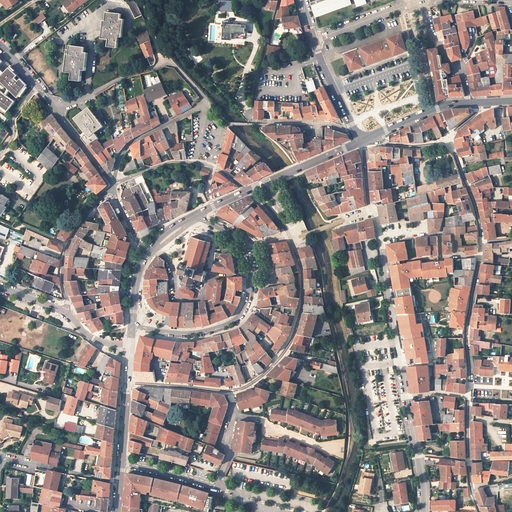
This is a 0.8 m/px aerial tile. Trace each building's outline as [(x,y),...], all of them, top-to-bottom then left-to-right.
[(3,2),(3,3),(4,4),(7,9),(18,1),(17,0),(1,0),(2,1),(2,2),(3,2)] [(69,12),(70,13),(86,0),(68,0),(63,4),(64,5),(69,12)] [(123,0),(129,5),(135,19),(143,15),(137,3),(134,0),(123,0)] [(220,11),(233,11),(233,1),(221,0),(220,11)] [(326,0),(311,6),(314,16),(351,2),(350,0),(326,0)] [(268,1),(267,9),(275,11),(277,1),(268,1)] [(290,17),(288,5),(281,7),(277,19),(282,18),(285,29),(301,27),(298,16),(290,17)] [(500,7),(501,11),(497,12),(502,27),(503,30),(508,30),(511,30),(505,10),(505,7),(500,7)] [(108,47),(117,48),(119,37),(122,37),(124,19),(121,19),(122,14),(107,12),(106,20),(104,20),(102,39),(109,39),(108,47)] [(475,20),(473,12),(458,15),(460,23),(475,20)] [(494,30),(502,27),(497,12),(489,15),(494,30)] [(39,24),(47,19),(44,13),(35,19),(39,24)] [(451,15),(448,16),(441,17),(441,18),(444,32),(445,36),(452,34),(457,33),(455,27),(451,28),(450,23),(453,22),(451,15)] [(486,16),(481,18),(475,20),(476,27),(488,23),(486,16)] [(52,26),(57,23),(52,17),(48,20),(52,26)] [(444,32),(441,18),(433,20),(437,33),(444,32)] [(476,31),(477,31),(476,27),(475,20),(460,23),(457,23),(459,32),(468,30),(469,32),(476,31)] [(232,34),(246,35),(246,25),(223,24),(223,31),(223,38),(232,39),(232,34)] [(148,32),(147,30),(141,33),(142,35),(138,37),(151,65),(154,64),(155,59),(148,32)] [(468,33),(469,32),(468,30),(459,32),(463,49),(467,50),(469,45),(470,40),(468,33)] [(497,65),(504,65),(503,55),(504,41),(505,41),(505,40),(505,34),(509,34),(508,30),(503,30),(504,34),(497,34),(497,55),(496,55),(497,65)] [(441,41),(446,40),(445,36),(444,32),(437,33),(441,41)] [(405,51),(399,33),(387,37),(387,38),(384,39),(379,40),(379,41),(380,42),(376,43),(369,46),(365,47),(361,48),(361,49),(358,50),(357,49),(346,53),(352,71),(364,67),(363,65),(366,64),(367,65),(371,63),(375,61),(382,59),(385,57),(386,58),(390,56),(390,55),(393,54),(394,55),(405,51)] [(455,43),(452,34),(445,36),(446,40),(446,44),(455,43)] [(492,38),(487,40),(490,50),(484,51),(488,62),(489,66),(496,65),(494,53),(495,53),(495,44),(496,43),(494,38),(492,38)] [(456,46),(455,43),(446,44),(447,49),(449,55),(449,57),(453,62),(462,59),(460,45),(456,46)] [(88,53),(85,52),(85,47),(71,46),(70,54),(68,54),(66,72),(73,73),(72,80),(81,81),(82,70),(86,71),(88,53)] [(280,48),(268,46),(266,55),(279,57),(280,48)] [(448,79),(448,77),(448,74),(449,74),(449,72),(448,65),(446,66),(441,66),(439,57),(437,57),(436,51),(428,52),(430,58),(433,73),(435,73),(436,78),(434,78),(434,82),(437,95),(439,95),(440,99),(444,99),(448,97),(450,97),(448,79)] [(488,62),(484,51),(476,54),(476,55),(478,64),(488,62)] [(511,54),(503,55),(504,65),(511,64),(511,54)] [(478,64),(474,66),(472,58),(469,61),(466,64),(468,76),(480,73),(480,72),(478,64)] [(489,66),(488,62),(478,64),(480,72),(489,70),(489,66)] [(498,95),(505,95),(504,65),(497,65),(496,65),(489,66),(489,70),(490,76),(494,75),(496,85),(490,86),(491,96),(498,95)] [(8,69),(0,76),(0,82),(17,98),(25,87),(14,75),(8,69)] [(475,96),(479,96),(478,88),(478,83),(482,83),(481,79),(481,73),(480,73),(468,76),(469,81),(469,85),(472,96),(475,96)] [(496,85),(494,75),(490,76),(481,79),(482,83),(483,88),(490,86),(496,85)] [(459,76),(448,79),(450,97),(465,96),(459,76)] [(313,80),(306,82),(309,93),(316,90),(316,88),(313,80)] [(162,83),(148,89),(153,99),(161,95),(162,96),(167,94),(162,83)] [(490,86),(483,88),(478,88),(479,96),(485,96),(491,96),(490,86)] [(319,99),(321,103),(330,99),(325,88),(316,90),(319,99)] [(0,91),(0,105),(7,111),(14,102),(0,91)] [(176,95),(180,103),(187,98),(182,92),(176,95)] [(42,101),(37,94),(33,100),(36,103),(37,105),(42,101)] [(142,117),(138,119),(140,123),(141,125),(147,123),(146,122),(152,120),(151,116),(149,110),(145,95),(137,98),(136,98),(126,103),(128,111),(139,109),(142,117)] [(187,98),(180,103),(176,95),(169,98),(173,107),(177,114),(189,108),(188,106),(191,104),(187,98)] [(339,118),(330,99),(321,103),(325,111),(328,114),(325,116),(328,121),(331,122),(339,118)] [(263,110),(263,101),(256,101),(255,119),(263,119),(264,110),(263,110)] [(299,103),(283,102),(283,110),(294,111),(293,110),(300,109),(300,108),(299,103)] [(318,111),(316,105),(311,106),(316,119),(321,120),(318,112),(318,111)] [(311,106),(303,107),(300,108),(300,109),(303,119),(308,120),(316,119),(311,106)] [(82,138),(88,145),(97,139),(99,138),(95,133),(103,126),(89,107),(74,118),(86,134),(82,138)] [(294,111),(295,118),(296,119),(303,119),(300,109),(293,110),(294,111)] [(433,117),(439,130),(444,127),(444,125),(446,124),(444,121),(447,121),(450,129),(457,124),(453,109),(451,109),(445,112),(433,117)] [(461,109),(453,109),(457,124),(470,114),(469,109),(461,109)] [(483,113),(486,122),(487,122),(491,129),(496,125),(495,116),(494,117),(493,109),(488,111),(483,113)] [(325,111),(318,112),(321,120),(326,120),(328,121),(325,116),(328,114),(325,111)] [(484,124),(487,122),(486,122),(483,113),(480,114),(470,122),(470,123),(469,124),(467,125),(471,130),(472,135),(472,136),(485,127),(484,124)] [(52,114),(42,123),(46,128),(52,134),(48,137),(47,137),(51,141),(55,137),(62,128),(62,127),(57,121),(52,114)] [(154,127),(161,123),(157,114),(151,116),(152,120),(154,127)] [(429,118),(425,120),(428,129),(433,128),(437,138),(442,136),(439,130),(433,117),(429,118)] [(504,130),(511,129),(511,123),(510,117),(503,118),(502,118),(504,130)] [(154,127),(152,120),(146,122),(147,123),(141,125),(137,127),(132,129),(134,138),(139,135),(154,127)] [(417,124),(411,126),(413,133),(415,143),(420,143),(419,133),(422,132),(428,129),(425,120),(417,124)] [(177,122),(169,126),(173,134),(174,134),(174,136),(173,136),(175,143),(172,144),(171,141),(168,142),(171,148),(173,152),(181,150),(180,144),(179,142),(177,122)] [(458,131),(455,139),(466,136),(472,135),(471,130),(467,125),(458,131)] [(408,133),(413,133),(411,126),(400,131),(401,135),(402,139),(402,143),(410,143),(408,133)] [(237,165),(245,156),(246,156),(252,150),(249,148),(246,145),(229,127),(217,166),(225,169),(228,171),(231,164),(231,163),(231,161),(227,160),(231,146),(241,152),(240,154),(237,151),(233,157),(236,159),(234,162),(237,165)] [(298,128),(294,128),(294,127),(285,127),(262,128),(262,129),(274,139),(281,139),(281,141),(281,142),(282,142),(290,142),(290,140),(292,140),(292,142),(293,142),(294,148),(296,148),(297,150),(306,149),(304,144),(303,140),(307,140),(307,136),(302,130),(298,130),(298,128)] [(62,128),(55,137),(57,140),(66,149),(66,148),(67,147),(72,140),(65,131),(62,128)] [(345,134),(326,128),(326,140),(334,141),(334,146),(342,142),(350,139),(348,135),(345,134)] [(132,129),(128,131),(125,133),(127,142),(134,138),(132,129)] [(160,144),(163,142),(166,150),(171,148),(168,142),(162,130),(155,133),(160,144)] [(400,131),(391,135),(390,142),(402,143),(402,139),(401,135),(400,131)] [(118,152),(127,142),(125,133),(120,138),(118,137),(114,140),(115,144),(118,152)] [(159,154),(166,150),(163,142),(160,144),(155,133),(150,136),(155,146),(159,154)] [(148,143),(150,148),(155,146),(150,136),(142,140),(142,146),(148,143)] [(457,150),(470,147),(469,144),(468,142),(467,139),(466,137),(466,136),(455,139),(455,146),(457,150)] [(102,145),(97,139),(88,145),(95,155),(106,149),(110,147),(115,144),(114,140),(113,139),(102,145)] [(323,151),(322,140),(315,139),(315,142),(317,154),(320,152),(323,151)] [(80,148),(72,140),(67,147),(76,155),(80,148)] [(141,168),(142,167),(143,169),(145,168),(144,165),(142,159),(141,157),(142,152),(142,146),(142,140),(131,147),(139,169),(140,168),(141,168)] [(326,140),(322,140),(323,151),(329,148),(334,146),(334,141),(326,140)] [(311,142),(304,144),(306,149),(311,148),(312,156),(315,155),(317,154),(315,142),(311,142)] [(142,146),(142,152),(150,150),(150,149),(150,148),(148,143),(142,146)] [(474,154),(486,152),(484,144),(478,146),(477,145),(473,146),(470,147),(457,150),(458,153),(459,156),(461,156),(473,154),(474,154)] [(155,146),(150,148),(150,149),(150,150),(152,156),(155,161),(156,164),(162,162),(159,154),(155,146)] [(38,159),(45,165),(54,153),(47,147),(38,159)] [(74,157),(76,155),(67,147),(66,148),(74,157)] [(113,159),(109,153),(112,151),(110,147),(106,149),(95,155),(103,164),(113,159)] [(369,148),(371,162),(386,161),(386,156),(380,156),(380,147),(369,148)] [(86,156),(80,148),(76,155),(80,161),(86,156)] [(312,156),(311,148),(306,149),(297,150),(295,151),(299,162),(305,159),(312,156)] [(141,157),(142,159),(144,159),(150,157),(152,156),(150,150),(142,152),(141,157)] [(181,150),(173,152),(177,159),(182,159),(181,150)] [(252,151),(252,150),(246,156),(253,163),(254,164),(261,157),(256,154),(252,151)] [(345,155),(343,155),(347,169),(362,166),(362,162),(358,151),(355,150),(354,151),(345,155)] [(486,155),(486,152),(474,154),(476,162),(484,160),(487,159),(486,155)] [(58,160),(59,158),(54,153),(45,165),(51,170),(56,162),(58,160)] [(338,172),(347,169),(343,155),(339,157),(335,159),(338,172)] [(90,160),(86,156),(80,161),(84,166),(90,160)] [(246,156),(245,156),(237,165),(243,170),(245,171),(247,169),(248,168),(253,163),(246,156)] [(424,184),(421,156),(413,156),(413,161),(413,169),(416,187),(424,184)] [(116,157),(113,159),(103,164),(109,172),(112,171),(116,157)] [(330,175),(338,172),(335,159),(330,161),(325,163),(330,175)] [(90,160),(84,166),(82,168),(82,169),(87,174),(92,180),(100,174),(90,160)] [(382,171),(381,165),(390,165),(389,161),(386,161),(371,162),(368,162),(369,172),(382,171)] [(401,164),(402,173),(413,169),(413,161),(407,163),(401,164)] [(256,167),(250,171),(249,172),(247,169),(245,171),(254,181),(259,179),(264,176),(269,174),(274,172),(265,162),(264,163),(261,164),(261,165),(257,167),(256,167)] [(67,167),(74,173),(77,169),(70,163),(67,167)] [(321,178),(330,175),(325,163),(322,165),(317,167),(321,178)] [(391,165),(392,174),(396,173),(402,173),(401,164),(394,165),(391,165)] [(501,172),(499,164),(487,167),(489,174),(489,175),(501,172)] [(362,172),(362,166),(347,169),(349,175),(362,172)] [(311,182),(315,181),(316,183),(322,181),(321,178),(317,167),(311,170),(306,172),(311,182)] [(487,167),(486,167),(481,169),(474,171),(466,174),(467,176),(470,183),(484,177),(483,177),(489,175),(489,174),(487,167)] [(391,189),(392,196),(393,202),(395,202),(407,199),(413,197),(417,196),(416,187),(413,169),(402,173),(404,185),(398,187),(391,189)] [(245,171),(243,170),(236,178),(245,185),(250,183),(254,181),(245,171)] [(380,190),(383,189),(382,175),(382,171),(369,172),(370,191),(380,190)] [(217,173),(214,179),(215,179),(216,180),(223,184),(229,181),(217,173)] [(108,185),(100,174),(92,180),(87,184),(98,193),(108,185)] [(460,178),(459,174),(428,183),(430,192),(445,187),(450,186),(462,182),(460,178)] [(138,184),(146,181),(143,175),(135,178),(138,184)] [(331,179),(322,181),(324,186),(327,185),(337,182),(336,178),(331,179)] [(345,180),(347,191),(351,190),(353,189),(358,188),(363,187),(362,178),(352,178),(345,180)] [(493,187),(491,182),(490,178),(481,182),(484,189),(490,188),(491,187),(492,187),(493,187)] [(213,183),(215,179),(214,179),(208,193),(211,199),(221,195),(222,194),(217,183),(215,184),(213,183)] [(216,180),(217,183),(222,194),(230,191),(238,187),(229,181),(223,184),(216,180)] [(153,196),(146,181),(138,184),(131,187),(134,194),(134,193),(143,211),(149,209),(150,213),(151,216),(154,225),(160,222),(155,201),(153,196)] [(479,191),(484,189),(481,182),(471,186),(472,189),(474,193),(479,191)] [(428,183),(424,184),(416,187),(417,196),(426,193),(427,193),(430,192),(428,183)] [(316,199),(327,195),(324,189),(324,186),(311,190),(316,199)] [(446,193),(445,193),(446,204),(453,204),(453,199),(451,192),(450,186),(445,187),(446,193)] [(134,194),(131,187),(124,190),(122,196),(123,199),(134,194)] [(353,189),(351,190),(352,196),(354,196),(357,208),(365,206),(363,187),(358,188),(353,189)] [(435,203),(433,195),(438,194),(445,193),(446,193),(445,187),(430,192),(427,193),(429,203),(431,203),(433,203),(435,203)] [(456,190),(451,192),(453,199),(461,197),(462,201),(468,199),(470,199),(467,193),(465,188),(464,188),(462,189),(456,190)] [(380,190),(382,200),(389,197),(392,196),(391,189),(387,189),(383,189),(380,190)] [(349,197),(352,196),(351,190),(347,191),(344,191),(345,196),(341,197),(343,204),(340,205),(342,212),(346,211),(350,210),(351,210),(349,197)] [(382,200),(380,190),(370,191),(372,204),(377,202),(382,200)] [(477,200),(477,203),(486,202),(486,198),(490,198),(490,192),(483,193),(480,194),(479,191),(474,193),(475,198),(477,198),(477,200)] [(180,192),(170,192),(170,194),(172,194),(172,203),(172,212),(172,217),(177,215),(180,214),(180,192)] [(180,192),(180,214),(184,212),(187,211),(190,192),(180,192)] [(134,193),(134,194),(123,199),(124,202),(132,216),(143,211),(134,193)] [(413,197),(407,199),(410,221),(424,220),(423,211),(427,211),(431,210),(431,203),(429,203),(428,203),(426,193),(417,196),(413,197)] [(163,195),(165,201),(169,200),(169,203),(165,204),(166,206),(166,208),(167,219),(170,218),(172,217),(172,212),(172,203),(172,194),(170,194),(163,195)] [(327,195),(316,199),(320,205),(336,200),(333,194),(330,194),(327,195)] [(10,202),(0,195),(0,215),(1,216),(10,202)] [(166,208),(159,209),(159,207),(158,202),(165,201),(163,195),(156,196),(153,196),(155,201),(160,222),(167,219),(166,208)] [(245,198),(230,205),(232,206),(242,214),(250,205),(251,204),(254,201),(249,196),(245,198)] [(357,208),(354,196),(352,196),(349,197),(351,210),(357,208)] [(459,210),(460,212),(461,215),(472,212),(470,205),(468,199),(462,201),(461,197),(453,199),(454,204),(457,203),(459,210)] [(336,200),(320,205),(322,208),(328,216),(334,214),(342,212),(340,205),(336,200)] [(488,209),(490,208),(495,208),(496,201),(486,202),(477,203),(477,205),(478,207),(479,211),(488,209)] [(104,202),(99,208),(103,215),(102,215),(103,218),(104,218),(108,225),(111,223),(119,219),(114,209),(110,202),(104,202)] [(396,221),(393,205),(395,205),(396,205),(395,202),(393,202),(390,203),(383,205),(378,206),(381,224),(398,222),(398,221),(396,221)] [(434,211),(444,211),(444,204),(439,203),(435,203),(433,203),(434,210),(434,211)] [(218,214),(225,218),(232,206),(230,205),(222,208),(218,214)] [(255,210),(251,206),(250,205),(242,214),(234,223),(239,226),(255,210)] [(242,214),(232,206),(225,218),(234,223),(242,214)] [(273,221),(259,206),(255,210),(239,226),(258,236),(265,236),(259,227),(268,224),(273,221)] [(494,222),(494,214),(497,214),(497,208),(495,208),(490,208),(488,209),(479,211),(481,217),(482,223),(494,222)] [(139,231),(149,227),(145,217),(144,215),(143,211),(132,216),(139,231)] [(451,227),(464,226),(463,222),(463,220),(475,218),(473,212),(472,212),(461,215),(454,216),(446,218),(445,227),(444,227),(443,234),(451,234),(451,227)] [(494,238),(492,225),(495,224),(495,222),(511,222),(511,214),(503,214),(497,214),(494,214),(494,222),(482,223),(484,233),(485,239),(489,239),(494,238)] [(152,225),(154,225),(151,216),(145,217),(149,227),(152,225)] [(442,218),(434,218),(428,218),(429,234),(435,233),(439,231),(442,218)] [(128,236),(119,219),(111,223),(112,233),(110,233),(106,232),(105,235),(103,242),(103,244),(103,245),(102,245),(102,246),(102,247),(108,248),(119,250),(128,252),(130,243),(127,240),(127,238),(128,236)] [(358,224),(360,241),(376,237),(372,219),(358,223),(358,224)] [(268,224),(259,227),(265,236),(274,234),(280,231),(273,221),(268,224)] [(99,224),(89,223),(86,222),(82,227),(89,229),(98,230),(99,225),(99,224)] [(0,224),(0,237),(6,239),(10,229),(0,224)] [(67,224),(58,237),(66,240),(74,229),(67,224)] [(349,243),(360,241),(358,224),(345,227),(346,235),(348,241),(348,243),(349,243)] [(112,227),(102,225),(101,231),(106,232),(110,233),(112,233),(112,227)] [(85,236),(87,234),(89,229),(82,227),(78,233),(77,235),(83,239),(84,237),(85,236)] [(343,236),(346,235),(345,227),(333,230),(334,238),(343,236)] [(9,233),(23,239),(25,235),(21,233),(11,229),(9,233)] [(29,240),(31,234),(43,240),(45,236),(27,229),(25,235),(24,238),(29,240)] [(98,230),(97,233),(95,241),(99,243),(98,244),(101,244),(101,245),(100,246),(102,247),(102,246),(102,245),(103,245),(103,244),(103,242),(105,235),(106,232),(101,231),(98,230)] [(466,233),(466,234),(466,240),(477,239),(477,236),(477,231),(466,233)] [(451,241),(451,234),(443,234),(444,253),(453,253),(451,241)] [(467,254),(477,253),(477,245),(462,247),(460,234),(451,234),(451,241),(453,253),(460,251),(467,254)] [(90,258),(87,258),(74,257),(75,254),(78,248),(79,245),(89,250),(92,251),(94,244),(88,242),(85,240),(83,239),(77,235),(73,242),(70,250),(67,256),(66,262),(66,267),(72,268),(86,268),(87,268),(90,258)] [(62,251),(63,244),(45,236),(43,240),(42,243),(62,251)] [(207,258),(208,252),(209,253),(209,252),(210,252),(209,251),(210,246),(211,246),(211,245),(212,245),(211,245),(211,243),(212,242),(210,242),(210,243),(207,242),(207,241),(206,240),(206,241),(205,241),(199,239),(198,239),(198,238),(197,238),(197,239),(194,238),(194,237),(193,236),(192,239),(191,239),(191,240),(192,240),(190,246),(189,245),(189,247),(190,247),(188,252),(187,252),(187,253),(188,254),(186,259),(185,259),(185,260),(186,260),(185,263),(184,262),(183,262),(183,263),(183,264),(181,264),(182,263),(181,262),(181,263),(180,263),(179,264),(180,264),(178,272),(177,272),(177,273),(178,273),(177,274),(178,274),(179,273),(182,274),(181,276),(180,275),(180,276),(181,277),(181,278),(180,278),(181,279),(182,279),(183,280),(182,280),(183,281),(184,280),(185,280),(184,282),(183,282),(183,283),(184,283),(184,285),(183,285),(183,286),(184,286),(186,288),(185,289),(182,288),(180,288),(178,294),(180,296),(191,299),(193,298),(194,293),(193,291),(190,290),(190,289),(192,288),(192,289),(193,289),(192,288),(193,286),(195,286),(195,285),(194,285),(195,283),(195,285),(196,285),(196,284),(197,284),(198,284),(199,284),(198,283),(199,282),(199,283),(200,282),(199,282),(200,279),(203,280),(203,282),(204,282),(204,281),(205,281),(205,280),(204,280),(207,272),(207,273),(208,272),(207,271),(207,270),(206,270),(206,271),(203,270),(204,265),(205,266),(206,264),(205,264),(206,259),(207,259),(207,258)] [(343,236),(334,238),(336,252),(344,250),(346,249),(343,236)] [(419,255),(432,255),(438,255),(437,237),(436,236),(417,238),(419,255)] [(270,244),(271,250),(288,246),(286,241),(270,244)] [(507,248),(510,247),(511,247),(511,241),(500,243),(501,252),(507,252),(507,248)] [(397,264),(404,263),(403,260),(407,259),(404,242),(398,243),(389,244),(390,251),(388,251),(390,262),(396,261),(397,264)] [(502,254),(501,252),(500,243),(496,244),(485,244),(484,253),(482,262),(493,263),(493,258),(493,252),(496,252),(496,254),(502,254)] [(127,258),(118,255),(119,250),(108,248),(102,247),(100,246),(94,244),(92,251),(90,256),(92,257),(102,260),(103,254),(105,254),(104,260),(107,261),(109,261),(116,262),(123,264),(125,261),(127,258)] [(299,250),(302,259),(314,256),(311,245),(301,248),(299,250)] [(33,258),(34,258),(36,251),(21,246),(21,247),(19,252),(22,254),(29,256),(33,258)] [(225,247),(221,246),(221,253),(215,253),(213,271),(236,273),(232,252),(230,250),(228,249),(227,247),(226,247),(225,247)] [(290,251),(288,246),(271,250),(272,255),(290,251)] [(350,268),(351,275),(365,270),(364,265),(360,250),(346,253),(350,268)] [(59,267),(60,260),(44,254),(44,255),(40,254),(40,252),(36,251),(34,258),(35,259),(51,264),(59,267)] [(277,266),(277,269),(295,264),(293,258),(290,251),(272,255),(275,267),(277,266)] [(29,256),(22,254),(21,256),(18,255),(15,261),(25,265),(29,256)] [(158,255),(152,264),(158,268),(165,269),(164,260),(158,255)] [(302,259),(305,269),(311,269),(313,269),(317,269),(314,256),(302,259)] [(445,268),(454,268),(453,258),(446,258),(446,261),(444,261),(445,268)] [(476,258),(462,259),(463,270),(465,270),(474,270),(475,267),(476,262),(476,258)] [(45,279),(47,274),(51,264),(35,259),(34,261),(30,273),(38,276),(41,278),(45,279)] [(393,284),(394,290),(397,289),(411,287),(410,278),(424,276),(424,279),(446,275),(445,268),(444,261),(439,261),(439,262),(436,262),(436,261),(421,263),(420,260),(404,263),(397,264),(390,265),(392,275),(394,275),(396,284),(393,284)] [(106,266),(100,266),(100,269),(101,269),(122,270),(122,267),(123,264),(116,262),(109,261),(107,261),(106,266)] [(165,269),(158,268),(152,264),(149,269),(158,272),(167,274),(165,269)] [(278,275),(293,273),(298,272),(296,264),(295,264),(277,269),(278,275)] [(481,273),(501,276),(501,271),(494,270),(495,266),(482,264),(481,269),(480,273),(481,273)] [(86,268),(72,268),(72,275),(76,275),(85,276),(86,268)] [(100,276),(100,279),(114,279),(114,280),(121,280),(121,274),(122,270),(101,269),(100,276)] [(147,274),(146,279),(155,279),(168,279),(168,278),(167,274),(158,272),(149,269),(147,274)] [(305,279),(315,279),(315,277),(315,274),(314,274),(311,274),(311,269),(305,269),(305,279)] [(465,276),(460,277),(460,285),(471,285),(473,278),(474,270),(465,270),(465,276)] [(296,280),(295,280),(293,273),(278,275),(282,285),(274,287),(277,295),(281,294),(287,293),(288,296),(299,298),(299,289),(296,289),(295,284),(297,284),(296,280)] [(476,294),(477,294),(490,295),(491,282),(500,283),(502,276),(501,276),(481,273),(479,285),(478,285),(477,290),(476,294)] [(54,276),(47,274),(45,279),(53,282),(54,276)] [(228,277),(228,287),(236,289),(236,283),(235,277),(228,277)] [(356,293),(368,290),(364,277),(353,280),(356,293)] [(45,279),(41,278),(37,286),(51,292),(54,285),(60,288),(60,285),(53,282),(45,279)] [(316,278),(315,279),(305,279),(305,288),(313,288),(316,288),(316,278)] [(156,283),(155,279),(146,279),(144,286),(145,293),(146,295),(148,298),(168,292),(168,285),(161,287),(162,290),(157,291),(156,283)] [(206,302),(213,300),(216,279),(208,284),(207,291),(206,302)] [(215,304),(219,302),(220,302),(222,280),(216,279),(213,300),(215,304)] [(100,285),(108,284),(108,286),(99,286),(99,289),(99,291),(92,291),(92,294),(95,294),(101,294),(119,291),(120,286),(121,280),(114,280),(100,280),(100,285)] [(76,295),(81,295),(80,290),(77,281),(76,281),(71,281),(66,281),(67,287),(69,292),(70,296),(76,295)] [(168,285),(168,282),(156,283),(157,291),(162,290),(161,287),(168,285)] [(450,302),(452,303),(451,311),(453,311),(466,312),(468,298),(471,285),(460,285),(457,285),(456,288),(453,287),(450,302)] [(241,296),(235,295),(236,289),(228,287),(226,299),(226,300),(233,302),(233,304),(237,306),(240,301),(241,296)] [(266,299),(270,297),(273,296),(277,295),(274,287),(267,288),(261,289),(259,300),(266,299)] [(411,287),(397,289),(398,293),(398,297),(412,295),(411,287)] [(119,291),(101,294),(102,299),(104,307),(105,307),(108,306),(121,303),(119,293),(119,291)] [(169,302),(168,292),(148,298),(150,304),(153,307),(157,311),(162,300),(169,302)] [(287,293),(281,294),(282,304),(283,307),(297,307),(299,298),(288,296),(287,293)] [(73,302),(76,308),(91,305),(92,304),(91,301),(88,299),(83,299),(82,295),(81,295),(76,295),(77,300),(73,302)] [(398,314),(413,313),(412,295),(398,297),(396,297),(397,303),(399,303),(400,306),(397,307),(398,314)] [(323,305),(322,297),(305,296),(306,304),(323,305)] [(258,307),(272,305),(271,302),(271,300),(270,297),(266,299),(259,300),(258,307)] [(226,299),(221,302),(223,306),(229,316),(231,315),(232,314),(234,312),(237,306),(233,304),(233,302),(226,300),(226,299)] [(509,313),(510,300),(501,299),(501,313),(509,313)] [(174,303),(169,302),(162,300),(157,311),(167,315),(165,319),(164,324),(170,326),(171,315),(174,303)] [(203,302),(200,302),(201,309),(204,325),(211,323),(207,306),(206,302),(203,302)] [(97,303),(91,305),(76,308),(78,311),(79,314),(92,310),(97,309),(97,303)] [(109,311),(106,311),(107,315),(112,314),(123,311),(122,307),(121,303),(108,306),(109,311)] [(180,303),(174,303),(171,315),(170,326),(178,326),(180,303)] [(187,327),(195,326),(194,309),(194,303),(189,303),(180,303),(178,326),(187,327)] [(368,303),(356,305),(359,321),(370,320),(369,315),(370,314),(368,303)] [(304,312),(318,314),(326,315),(323,305),(306,304),(304,312)] [(486,308),(482,308),(482,305),(475,304),(475,307),(474,307),(474,309),(473,312),(485,313),(486,308)] [(211,308),(211,305),(207,306),(211,323),(221,320),(216,308),(216,306),(211,308)] [(229,316),(223,306),(221,306),(216,308),(221,320),(229,316)] [(107,315),(106,311),(105,307),(104,307),(97,309),(92,310),(93,313),(80,317),(81,319),(82,322),(86,321),(98,318),(107,315)] [(270,314),(272,308),(261,309),(260,314),(271,322),(276,324),(276,323),(279,317),(273,315),(270,314)] [(201,309),(194,309),(195,326),(204,325),(201,309)] [(282,313),(282,312),(275,310),(273,315),(279,317),(276,323),(291,326),(291,325),(289,324),(291,317),(294,316),(295,315),(282,313)] [(123,311),(112,314),(112,325),(124,324),(123,311)] [(453,311),(451,327),(464,328),(464,327),(466,312),(453,311)] [(311,337),(318,314),(304,312),(298,334),(304,336),(309,337),(311,337)] [(473,315),(472,320),(478,321),(480,321),(488,321),(488,314),(488,313),(485,313),(473,312),(473,315)] [(248,321),(256,327),(261,319),(254,313),(248,321)] [(496,329),(497,316),(488,314),(488,321),(480,321),(478,321),(478,327),(478,329),(480,329),(484,329),(484,330),(491,330),(491,329),(496,329)] [(98,318),(86,321),(94,332),(105,327),(98,318)] [(261,329),(267,333),(271,326),(261,319),(256,327),(248,321),(240,328),(248,340),(251,344),(252,346),(256,353),(260,359),(266,353),(256,341),(256,336),(261,329)] [(276,327),(283,331),(289,334),(291,326),(276,323),(276,324),(275,327),(276,327)] [(274,342),(275,343),(283,331),(276,327),(275,327),(271,326),(267,333),(274,342)] [(239,345),(248,340),(240,328),(230,332),(232,339),(234,345),(238,343),(239,345)] [(283,342),(289,334),(283,331),(275,343),(274,345),(272,349),(277,351),(278,350),(283,342)] [(223,342),(232,339),(230,332),(222,335),(223,342)] [(304,338),(304,336),(298,334),(295,342),(302,344),(307,346),(308,343),(305,342),(306,339),(304,338)] [(219,343),(220,349),(224,348),(223,342),(222,335),(211,338),(213,344),(219,343)] [(152,353),(156,339),(151,338),(146,337),(142,336),(140,344),(137,360),(136,367),(136,371),(141,371),(150,372),(153,353),(152,353)] [(208,352),(220,349),(219,343),(213,344),(211,338),(204,340),(204,351),(203,353),(205,352),(208,352)] [(447,338),(438,338),(438,356),(445,357),(445,355),(447,338)] [(172,358),(177,342),(156,339),(152,353),(153,353),(163,356),(167,357),(166,358),(169,358),(172,359),(172,358)] [(223,342),(224,348),(234,345),(232,339),(223,342)] [(198,351),(204,351),(204,340),(195,342),(194,347),(194,350),(198,351)] [(479,355),(479,351),(478,340),(477,340),(470,340),(471,352),(472,355),(479,355)] [(489,348),(490,347),(490,342),(480,340),(478,340),(479,351),(482,351),(482,348),(489,348)] [(179,360),(181,350),(183,342),(177,342),(172,358),(172,359),(172,360),(174,360),(177,360),(179,360)] [(183,342),(181,350),(189,352),(189,350),(190,347),(194,347),(195,342),(183,342)] [(291,349),(306,353),(308,346),(307,346),(302,344),(295,342),(291,349)] [(86,350),(83,355),(77,365),(85,367),(97,348),(90,343),(86,350)] [(245,362),(244,359),(250,357),(246,349),(242,352),(239,345),(238,343),(234,345),(239,364),(245,362)] [(256,353),(252,346),(246,349),(250,357),(256,353)] [(455,349),(456,353),(455,353),(456,359),(465,359),(464,348),(455,349)] [(193,364),(192,368),(196,369),(197,361),(190,358),(188,358),(189,352),(181,350),(179,360),(182,361),(193,364)] [(210,357),(205,357),(205,352),(203,353),(203,355),(203,361),(197,361),(196,369),(201,371),(201,372),(202,372),(203,375),(214,375),(214,372),(212,365),(210,357)] [(260,359),(256,353),(250,357),(253,363),(252,363),(252,365),(255,363),(254,362),(259,359),(260,359)] [(266,353),(260,359),(267,365),(272,359),(266,353)] [(455,353),(448,355),(447,357),(447,359),(445,359),(444,364),(447,364),(456,363),(456,359),(455,353)] [(96,371),(103,373),(111,357),(106,354),(103,359),(96,371)] [(283,362),(297,366),(299,367),(301,365),(302,363),(303,361),(303,360),(287,356),(283,362)] [(501,370),(511,370),(511,357),(501,357),(494,356),(494,361),(475,360),(474,368),(474,374),(481,374),(481,375),(493,376),(494,366),(501,367),(501,370)] [(112,358),(111,357),(103,373),(104,373),(107,375),(111,375),(119,378),(120,378),(120,370),(121,362),(112,358)] [(467,363),(465,363),(465,361),(465,359),(456,359),(456,363),(456,368),(467,367),(467,363)] [(15,371),(18,361),(12,360),(9,370),(15,371)] [(329,360),(328,365),(317,362),(313,361),(310,360),(310,361),(310,362),(310,366),(338,373),(336,362),(329,360)] [(200,384),(201,379),(189,378),(192,368),(193,364),(182,361),(182,364),(177,381),(189,382),(188,383),(200,384)] [(45,381),(53,383),(59,365),(48,362),(45,370),(48,371),(45,381)] [(264,369),(258,362),(255,363),(252,365),(258,375),(264,369)] [(297,369),(297,366),(283,362),(282,363),(281,365),(280,365),(279,365),(279,366),(278,367),(278,368),(276,367),(271,372),(273,373),(271,376),(284,380),(288,381),(290,374),(292,375),(293,371),(294,371),(295,368),(297,369)] [(174,363),(171,363),(170,366),(166,381),(177,381),(182,364),(177,363),(174,363)] [(456,363),(447,364),(448,370),(448,372),(456,372),(456,368),(456,363)] [(233,374),(230,375),(232,381),(235,380),(237,384),(245,382),(239,364),(230,366),(233,374)] [(417,388),(418,388),(430,387),(428,366),(412,367),(413,370),(408,371),(409,379),(410,386),(416,385),(417,388)] [(447,380),(447,381),(456,382),(456,377),(467,377),(467,372),(467,367),(456,368),(456,372),(448,372),(448,374),(448,377),(447,380)] [(203,375),(202,372),(201,372),(201,371),(196,369),(192,368),(189,378),(201,379),(200,384),(212,386),(213,383),(214,383),(214,375),(203,375)] [(150,372),(141,371),(136,371),(135,376),(139,380),(156,381),(154,372),(150,372)] [(442,379),(440,379),(440,374),(436,374),(436,389),(439,390),(443,390),(447,390),(447,381),(447,380),(442,380),(442,379)] [(107,375),(103,375),(101,381),(88,377),(88,379),(87,382),(90,383),(94,384),(97,385),(104,387),(118,392),(118,385),(119,380),(119,378),(111,375),(107,375)] [(87,382),(82,380),(77,395),(76,397),(79,398),(84,400),(85,400),(86,397),(88,390),(87,390),(90,383),(87,382)] [(288,381),(284,380),(283,385),(284,386),(283,390),(282,394),(289,396),(293,398),(297,383),(288,381)] [(447,391),(454,392),(456,383),(456,382),(447,381),(447,390),(447,391)] [(454,392),(466,394),(466,384),(456,383),(454,392)] [(117,395),(118,392),(104,387),(103,394),(117,399),(117,395)] [(145,400),(146,397),(147,394),(151,395),(162,400),(165,388),(141,387),(138,390),(135,388),(134,392),(134,393),(134,395),(145,400)] [(253,392),(250,392),(249,393),(250,395),(247,396),(245,391),(240,393),(238,394),(243,408),(252,405),(256,404),(257,406),(263,404),(262,400),(268,399),(271,391),(262,388),(258,387),(256,393),(254,394),(253,392)] [(172,401),(171,401),(172,389),(165,388),(162,400),(171,404),(172,401)] [(171,401),(172,401),(178,402),(189,404),(190,403),(192,392),(192,391),(172,389),(171,401)] [(86,397),(92,399),(95,392),(91,391),(88,390),(86,397)] [(201,405),(202,393),(192,392),(190,403),(201,405)] [(20,394),(14,393),(14,395),(9,394),(7,400),(12,401),(11,404),(17,406),(17,404),(22,406),(27,407),(29,403),(32,404),(34,397),(21,393),(20,394)] [(209,406),(211,395),(202,393),(201,405),(209,406)] [(221,394),(213,393),(213,395),(211,395),(212,403),(210,406),(214,408),(211,418),(222,423),(226,413),(227,410),(227,408),(228,405),(227,403),(224,394),(221,394)] [(117,399),(103,394),(102,402),(116,406),(117,403),(117,399)] [(76,397),(70,395),(65,413),(74,416),(79,398),(76,397)] [(159,405),(157,409),(156,408),(154,413),(146,410),(147,405),(143,403),(145,400),(134,395),(133,405),(133,410),(133,411),(161,423),(165,412),(168,413),(171,406),(171,404),(162,400),(151,395),(150,399),(149,401),(159,405)] [(62,400),(50,396),(46,407),(60,411),(62,400)] [(445,396),(444,407),(450,407),(455,408),(456,397),(445,396)] [(147,405),(156,408),(157,409),(159,405),(149,401),(145,400),(143,403),(147,405)] [(415,414),(416,421),(432,419),(429,401),(415,402),(415,403),(413,403),(415,414)] [(490,408),(489,403),(480,403),(480,406),(472,406),(472,410),(472,414),(485,416),(485,408),(490,408)] [(116,416),(116,410),(102,405),(98,423),(100,423),(115,428),(116,416)] [(313,431),(313,429),(316,430),(321,432),(325,433),(329,432),(329,429),(331,429),(332,432),(337,431),(336,424),(335,416),(330,417),(330,416),(319,418),(312,415),(294,408),(293,410),(287,407),(287,409),(271,407),(269,418),(276,419),(276,417),(280,417),(280,420),(284,421),(285,418),(287,419),(286,421),(297,424),(297,423),(300,424),(303,425),(302,427),(313,431)] [(454,415),(454,417),(456,417),(456,422),(465,421),(465,417),(465,410),(455,410),(454,415)] [(508,410),(495,410),(494,417),(507,419),(508,410)] [(148,421),(132,414),(132,422),(131,427),(131,432),(143,436),(145,432),(147,423),(154,426),(155,424),(148,421)] [(454,417),(454,415),(450,415),(444,414),(444,423),(453,422),(454,417)] [(19,434),(21,434),(23,427),(12,424),(13,421),(6,419),(4,425),(5,426),(2,428),(0,428),(0,434),(2,438),(8,434),(18,437),(19,434)] [(54,427),(64,429),(66,422),(56,419),(54,427)] [(221,424),(210,420),(206,430),(217,434),(221,424)] [(254,430),(255,425),(255,423),(239,420),(238,427),(240,428),(239,431),(237,431),(237,434),(239,435),(238,442),(235,442),(234,451),(241,452),(241,450),(244,450),(244,452),(251,454),(253,442),(253,439),(255,439),(257,431),(254,430)] [(464,428),(465,421),(456,422),(453,422),(444,423),(440,424),(440,427),(440,431),(464,430),(464,428)] [(483,439),(480,439),(480,422),(471,421),(471,434),(471,444),(484,443),(484,439),(483,439)] [(76,425),(66,422),(64,429),(74,432),(76,425)] [(115,428),(100,423),(96,438),(104,440),(114,442),(114,434),(115,428)] [(436,424),(433,424),(428,425),(417,426),(418,430),(419,437),(420,440),(422,440),(436,440),(435,437),(441,437),(440,431),(440,427),(436,427),(436,424)] [(194,439),(161,426),(157,440),(159,440),(166,442),(166,443),(176,446),(188,450),(190,451),(194,439)] [(202,439),(214,443),(217,434),(206,430),(202,439)] [(130,439),(143,443),(146,444),(146,445),(151,446),(151,444),(157,446),(159,440),(157,440),(156,439),(156,440),(143,436),(131,432),(131,435),(130,439)] [(291,439),(289,443),(285,442),(286,438),(280,437),(280,441),(276,441),(276,438),(272,438),(270,437),(270,439),(264,438),(262,449),(270,450),(277,452),(284,453),(285,452),(292,456),(297,458),(298,456),(300,457),(304,459),(303,460),(307,462),(312,465),(313,463),(315,464),(315,466),(321,470),(329,475),(331,472),(330,470),(332,467),(335,462),(329,458),(322,453),(321,455),(319,454),(316,452),(317,450),(313,448),(310,447),(308,449),(304,448),(300,446),(301,443),(298,442),(291,439)] [(34,439),(33,445),(31,457),(32,457),(33,457),(40,458),(41,461),(49,464),(53,444),(34,439)] [(141,449),(143,443),(130,439),(130,443),(130,447),(141,449)] [(87,446),(86,448),(85,451),(85,453),(97,454),(100,454),(113,457),(113,449),(114,442),(104,440),(103,450),(87,446)] [(465,441),(451,440),(451,445),(451,448),(453,448),(453,457),(465,459),(465,446),(465,441)] [(85,451),(86,448),(64,442),(63,446),(75,449),(85,451)] [(184,464),(187,456),(188,450),(176,446),(166,443),(165,450),(163,458),(176,461),(184,464)] [(472,459),(481,459),(480,451),(488,451),(488,449),(488,443),(484,443),(471,444),(472,452),(472,459)] [(31,457),(33,445),(28,444),(23,455),(31,457)] [(62,446),(53,444),(49,464),(55,465),(58,466),(62,446)] [(212,447),(208,445),(205,454),(223,461),(224,458),(222,458),(223,455),(218,453),(218,452),(212,447)] [(85,451),(75,449),(74,456),(79,457),(84,459),(85,453),(85,451)] [(511,451),(505,451),(491,452),(491,460),(494,460),(511,459),(511,451)] [(394,471),(404,469),(401,452),(391,453),(394,471)] [(100,454),(97,454),(94,465),(98,466),(102,466),(112,467),(112,465),(112,460),(113,457),(100,454)] [(223,461),(205,454),(204,457),(222,464),(223,461)] [(492,470),(491,473),(498,475),(509,475),(510,461),(494,461),(492,470)] [(482,471),(482,470),(481,462),(472,463),(473,468),(473,475),(482,474),(482,471)] [(449,465),(440,465),(442,481),(448,481),(451,482),(451,473),(449,473),(449,465)] [(449,465),(449,473),(451,473),(467,474),(466,466),(456,466),(449,465)] [(105,471),(101,471),(102,466),(98,466),(98,467),(98,471),(96,476),(104,478),(104,477),(105,471)] [(112,467),(102,466),(101,471),(105,471),(104,477),(111,478),(111,472),(112,467)] [(43,488),(44,488),(48,472),(42,470),(36,469),(36,476),(35,484),(34,486),(43,488)] [(58,491),(62,473),(48,470),(48,472),(44,488),(58,491)] [(491,473),(492,470),(482,471),(482,474),(482,481),(489,480),(490,480),(491,473)] [(370,494),(372,479),(373,479),(374,474),(365,472),(364,477),(362,477),(359,492),(370,494)] [(125,502),(125,505),(140,508),(141,504),(141,502),(151,503),(154,504),(154,503),(159,504),(167,506),(192,511),(207,511),(209,508),(210,509),(213,497),(207,496),(208,493),(182,485),(154,478),(133,474),(129,479),(127,478),(127,482),(126,490),(125,499),(125,500),(131,501),(131,504),(125,502)] [(7,487),(8,487),(8,498),(18,498),(18,491),(23,491),(23,488),(23,484),(18,484),(19,478),(9,478),(8,483),(7,483),(7,487)] [(82,490),(82,493),(78,493),(77,494),(110,498),(110,492),(111,483),(96,480),(96,485),(94,485),(93,492),(82,490)] [(406,502),(405,493),(407,492),(405,482),(394,484),(395,491),(393,492),(395,503),(406,502)] [(485,495),(484,491),(483,487),(474,489),(481,506),(495,506),(494,499),(485,500),(483,495),(485,495)] [(60,508),(61,505),(63,492),(58,491),(44,488),(43,488),(40,503),(44,504),(60,508)] [(96,506),(96,508),(96,509),(107,511),(108,511),(109,505),(110,498),(77,494),(77,495),(77,494),(77,498),(91,500),(91,499),(97,500),(96,506)] [(432,501),(432,509),(442,510),(449,510),(456,510),(456,500),(432,501)] [(32,501),(29,511),(37,511),(39,503),(32,501)] [(154,504),(151,503),(149,511),(152,511),(157,511),(159,504),(154,503),(154,504)]
